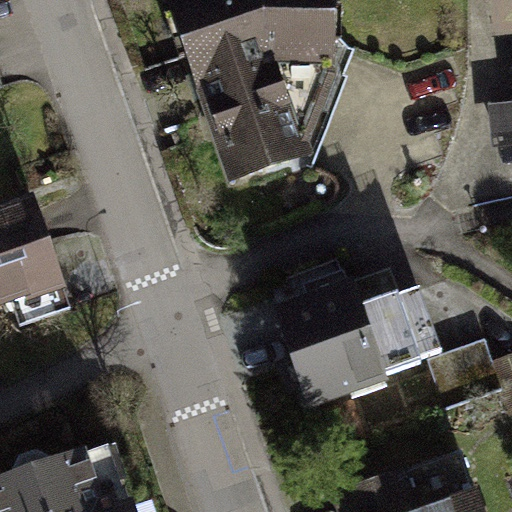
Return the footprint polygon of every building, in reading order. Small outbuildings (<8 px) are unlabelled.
[(150,0),(222,191),(313,166),(293,128),(319,75),(331,0),(150,0)] [(511,0),(481,0),(485,133),(511,132),(511,0)] [(34,206),(0,214),(0,308),(58,293),(34,206)] [(388,277),(284,315),(316,402),(420,364),(418,360),(438,353),(416,293),(396,301),(388,277)] [(0,511),(163,511),(152,471),(130,477),(121,444),(0,478),(0,511)] [(374,511),(455,511),(443,483),(374,511)]
